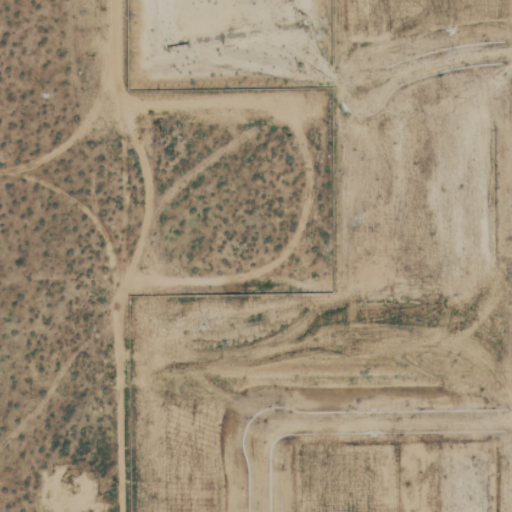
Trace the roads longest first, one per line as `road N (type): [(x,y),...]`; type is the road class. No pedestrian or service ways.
road 1 (residential): [(256,511),(255,427),(511,422)]
road 2 (track): [(131,277),(112,0)]
road 3 (residential): [(511,51),(444,60),(363,86)]
